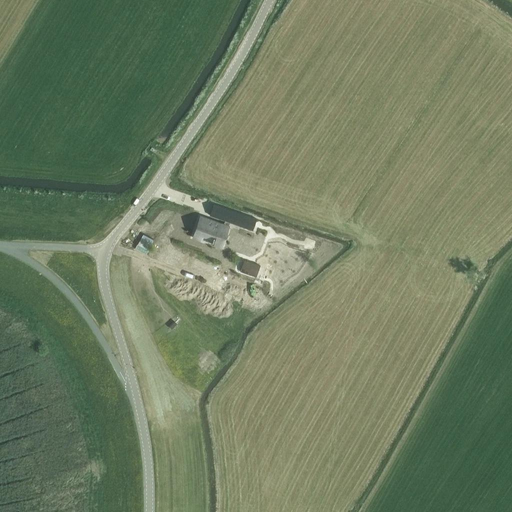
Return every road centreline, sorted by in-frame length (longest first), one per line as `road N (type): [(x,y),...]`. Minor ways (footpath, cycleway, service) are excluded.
road 1 (tertiary): [(105,250),(232,72),(269,0)]
road 2 (unclassified): [(135,396),(61,284),(1,244)]
road 3 (tertiary): [(135,396),(102,279),(105,250)]
